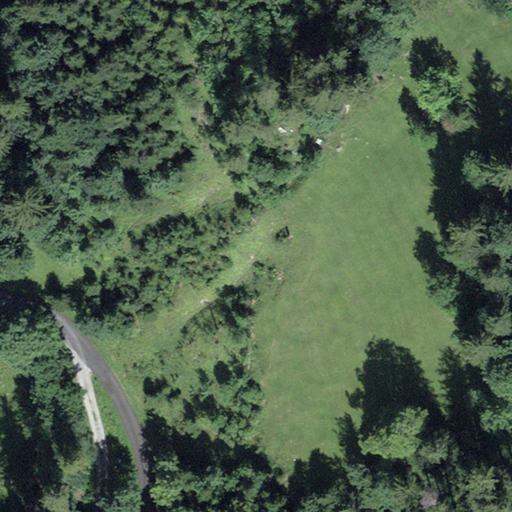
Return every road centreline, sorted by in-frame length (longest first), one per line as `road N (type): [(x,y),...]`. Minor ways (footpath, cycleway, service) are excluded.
road 1 (track): [(0,298),(72,332),(112,383),(135,435),(147,511)]
road 2 (track): [(72,332),(101,440),(99,511)]
